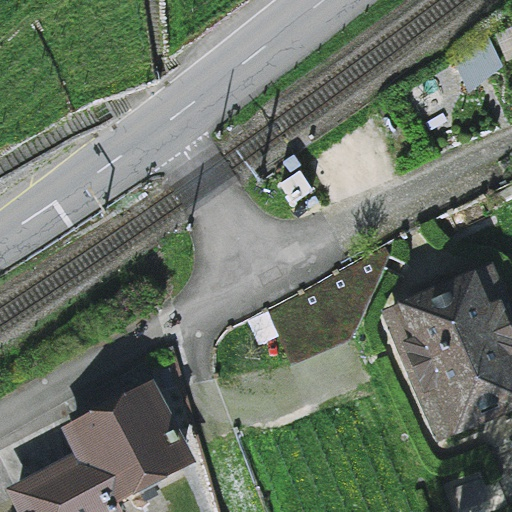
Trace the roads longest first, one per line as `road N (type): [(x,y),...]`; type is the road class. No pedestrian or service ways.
road 1 (residential): [(264,272),(0,433)]
road 2 (residential): [(511,154),(409,195),(264,272)]
road 3 (tertiary): [(159,127),(320,0)]
road 4 (tertiary): [(0,234),(159,127)]
road 5 (residential): [(264,272),(159,127)]
